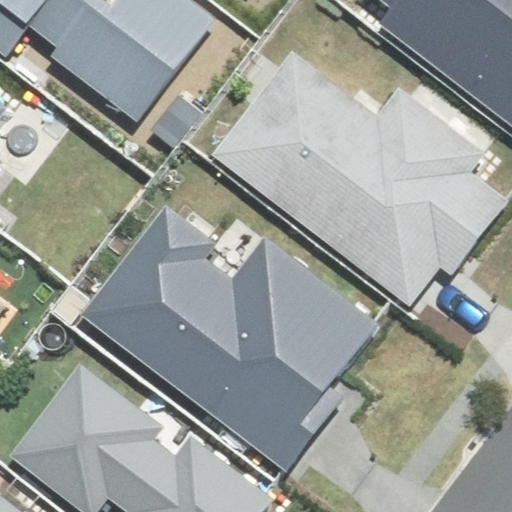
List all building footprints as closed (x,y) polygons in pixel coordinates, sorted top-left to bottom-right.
[(0,0),(0,43),(9,50),(31,22),(142,109),(216,15),(196,0),(114,0),(115,0),(114,0),(0,0)] [(511,0),(396,0),(400,2),(379,34),(511,123),(511,0)] [(296,35),(207,151),(413,309),(496,201),(465,178),(495,139),(404,69),(380,99),(296,35)] [(0,152),(0,126),(21,99),(0,83),(0,155),(1,153),(0,152)] [(165,210),(83,324),(286,469),(381,337),(257,247),(235,278),(207,258),(216,246),(165,210)] [(260,511),(269,501),(192,443),(177,463),(146,440),(156,426),(78,367),(9,458),(79,511),(104,511),(109,506),(116,511),(260,511)] [(0,511),(25,511),(0,493),(0,511)]
